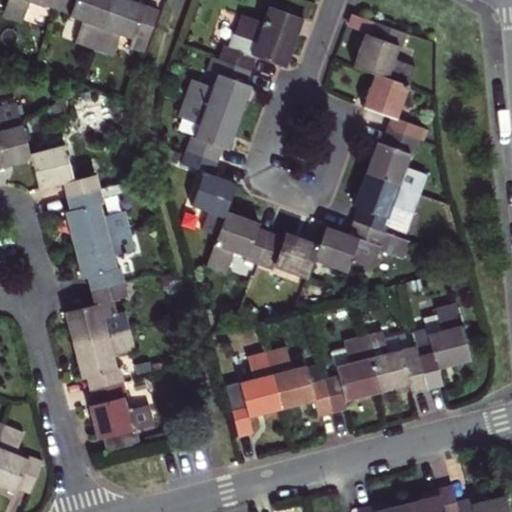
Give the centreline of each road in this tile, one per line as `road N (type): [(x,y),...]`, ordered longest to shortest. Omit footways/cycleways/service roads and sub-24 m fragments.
road 1 (residential): [(150,511),(511,415)]
road 2 (residential): [(298,97),(284,92),(252,177),(315,200),(346,115)]
road 3 (residential): [(21,294),(81,511)]
